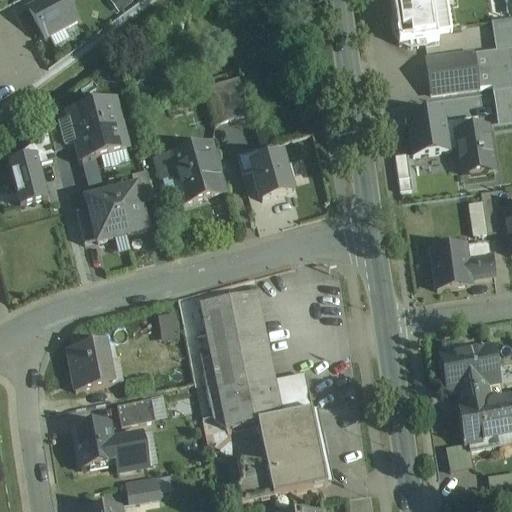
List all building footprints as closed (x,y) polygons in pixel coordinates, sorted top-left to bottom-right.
[(50,0),(28,12),(45,42),(77,25),(63,0),(50,0)] [(110,0),(119,14),(134,3),(132,0),(110,0)] [(391,0),(394,20),(393,24),(393,26),(393,29),(393,31),(393,33),(393,35),(394,39),(396,42),(398,46),(399,49),(402,48),(407,50),(411,51),(424,49),(424,50),(425,50),(424,44),(438,42),(433,5),(431,0),(391,0)] [(511,52),(473,58),(478,92),(492,90),(493,95),(511,92),(511,52)] [(473,58),(426,64),(430,99),(478,92),(473,58)] [(238,82),(204,91),(215,128),(249,118),(238,82)] [(511,92),(493,95),(493,96),(495,96),(499,119),(497,120),(497,121),(511,118),(511,92)] [(113,108),(69,120),(82,170),(96,166),(95,162),(126,154),(113,108)] [(444,114),(410,119),(416,159),(450,154),(447,130),(444,114)] [(475,125),(447,130),(450,154),(458,152),(462,178),(494,173),(487,132),(476,134),(475,125)] [(36,159),(39,168),(56,164),(48,136),(23,155),(25,162),(36,159)] [(211,146),(168,158),(173,178),(182,208),(225,195),(211,146)] [(168,158),(154,162),(160,182),(173,178),(168,158)] [(25,162),(8,166),(20,211),(48,203),(39,168),(36,159),(25,162)] [(251,167),(253,176),(262,205),(291,197),(288,186),(295,184),(291,169),(284,171),(281,160),(274,162),(251,167)] [(407,197),(423,195),(419,166),(403,168),(407,197)] [(146,176),(131,180),(134,192),(135,191),(139,206),(153,203),(146,176)] [(134,192),(116,196),(127,239),(146,234),(139,206),(135,191),(134,192)] [(116,196),(86,204),(97,245),(97,247),(127,239),(116,196)] [(497,196),(480,198),(486,239),(503,237),(497,196)] [(89,214),(76,217),(84,248),(97,245),(89,214)] [(511,215),(503,216),(510,260),(511,259),(511,215)] [(487,247),(465,250),(467,265),(489,261),(487,247)] [(465,250),(430,255),(436,295),(470,290),(469,284),(467,265),(465,250)] [(489,261),(467,265),(469,284),(494,281),(491,261),(489,261)] [(257,297),(200,309),(219,398),(255,391),(276,386),(257,297)] [(161,344),(178,341),(174,315),(156,318),(161,344)] [(104,347),(67,355),(71,375),(72,374),(76,395),(75,395),(75,396),(113,389),(104,347)] [(490,351),(442,361),(449,396),(457,394),(460,411),(459,411),(465,449),(468,449),(470,457),(495,452),(493,444),(511,440),(511,400),(488,405),(485,389),(497,387),(490,351)] [(276,386),(255,391),(262,425),(265,424),(312,415),(305,380),(276,386)] [(149,381),(125,386),(128,400),(152,395),(149,381)] [(255,391),(219,398),(226,432),(262,425),(255,391)] [(151,403),(138,406),(140,419),(119,423),(121,431),(155,425),(151,403)] [(138,406),(117,410),(119,423),(140,419),(138,406)] [(312,415),(265,424),(280,499),(327,489),(312,415)] [(451,426),(441,428),(446,451),(456,448),(451,426)] [(109,427),(73,434),(80,474),(115,467),(116,467),(112,443),(109,427)] [(142,438),(112,443),(116,467),(115,467),(117,476),(148,471),(142,438)] [(156,489),(127,494),(130,508),(159,503),(156,489)]
